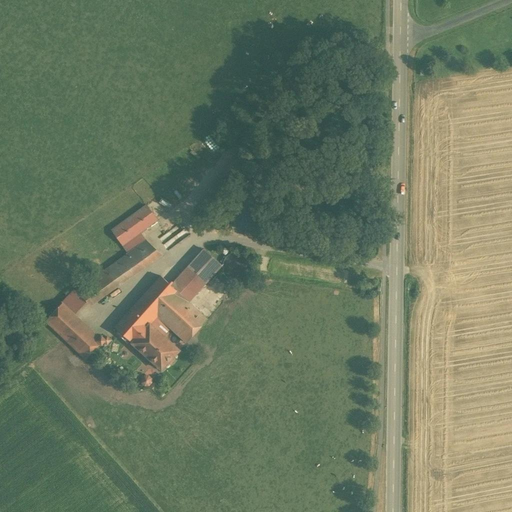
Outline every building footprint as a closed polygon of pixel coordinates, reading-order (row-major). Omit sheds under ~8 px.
[(81,288),(92,303),(158,254),(142,233),(160,220),(147,203),(111,230),(128,253),(81,288)] [(205,245),(188,263),(206,279),(223,262),(205,245)] [(150,324),(163,336),(170,328),(186,343),(208,319),(178,292),(161,276),(115,327),(133,343),(150,324)] [(106,336),(66,299),(48,318),(88,355),(106,336)] [(179,350),(163,336),(150,324),(133,343),(162,370),(179,350)]
